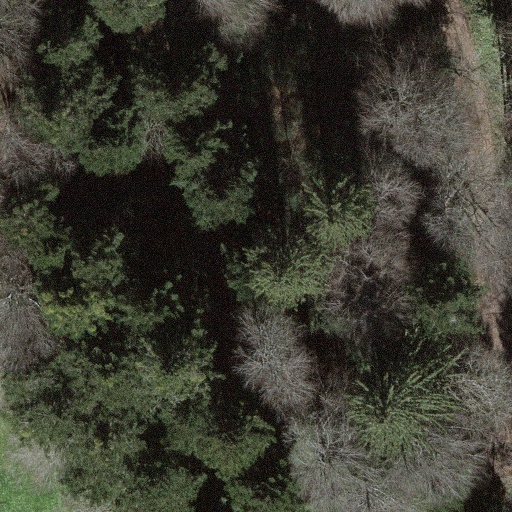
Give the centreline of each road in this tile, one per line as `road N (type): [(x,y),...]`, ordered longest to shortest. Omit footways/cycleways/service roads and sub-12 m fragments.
road 1 (track): [(511,425),(432,0)]
road 2 (track): [(485,281),(511,128)]
